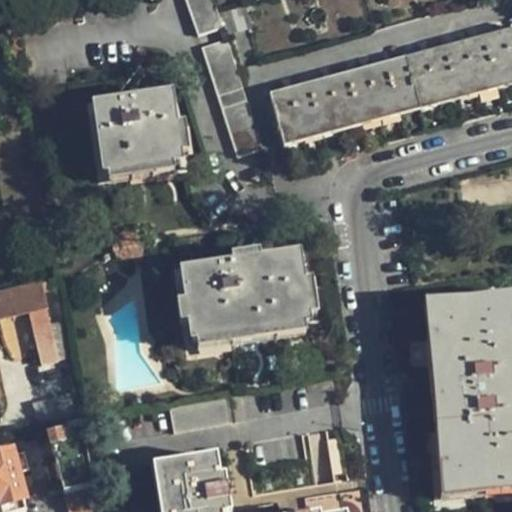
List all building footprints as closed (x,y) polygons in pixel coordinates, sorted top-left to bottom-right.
[(183,0),(196,36),(220,28),(217,16),(211,0),(183,0)] [(243,8),(217,16),(220,28),(225,38),(250,29),(243,8)] [(511,31),(485,40),(477,41),(269,99),(284,150),(511,87),(511,31)] [(237,158),(260,150),(236,70),(226,42),(202,49),(237,158)] [(102,180),(182,167),(172,99),(91,111),(102,180)] [(35,151),(30,121),(0,128),(0,132),(0,135),(11,134),(15,155),(35,151)] [(112,250),(117,266),(141,263),(143,245),(138,230),(113,235),(112,250)] [(312,329),(300,257),(179,275),(190,349),(312,329)] [(54,290),(52,278),(42,280),(44,292),(54,290)] [(42,280),(0,290),(0,321),(29,315),(43,364),(70,358),(64,320),(50,323),(44,292),(42,280)] [(448,495),(511,488),(511,327),(510,304),(433,310),(448,495)] [(69,391),(35,401),(41,420),(74,409),(69,391)] [(231,428),(226,401),(171,411),(175,436),(231,428)] [(91,485),(82,426),(48,436),(63,492),(64,491),(91,485)] [(337,442),(327,443),(333,484),(342,483),(337,442)] [(0,458),(0,508),(25,502),(12,455),(0,458)] [(223,511),(224,510),(228,509),(226,495),(221,496),(215,461),(152,472),(158,511),(223,511)] [(95,511),(91,485),(64,491),(69,511),(95,511)]
